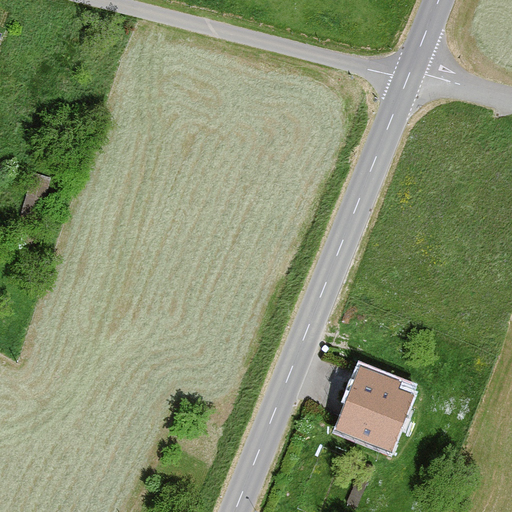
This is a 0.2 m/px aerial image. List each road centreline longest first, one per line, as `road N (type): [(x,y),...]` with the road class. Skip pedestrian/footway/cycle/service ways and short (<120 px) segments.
road 1 (secondary): [(245,511),(426,75)]
road 2 (residential): [(117,0),(426,75)]
